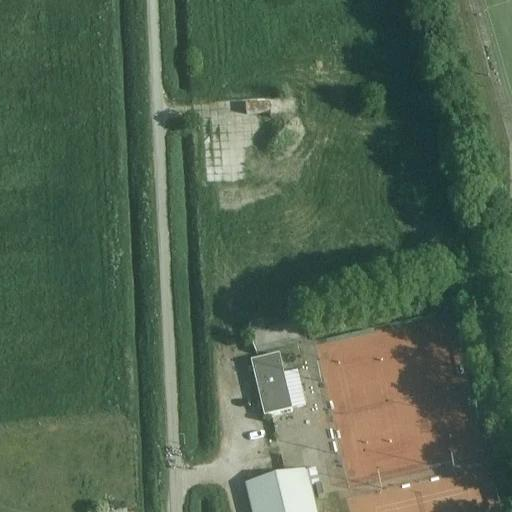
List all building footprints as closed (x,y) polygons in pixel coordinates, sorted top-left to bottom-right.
[(261,159),(268,151),(253,138),(246,146),(261,159)] [(491,256),(511,251),(507,229),(486,234),(491,256)] [(293,413),(280,357),(251,363),(264,419),(293,413)] [(316,471),(307,473),(311,490),(320,487),(316,471)] [(251,511),(316,511),(311,490),(307,473),(245,487),(251,511)]
